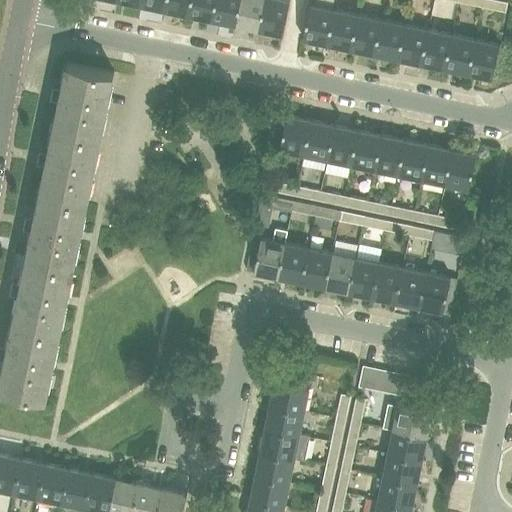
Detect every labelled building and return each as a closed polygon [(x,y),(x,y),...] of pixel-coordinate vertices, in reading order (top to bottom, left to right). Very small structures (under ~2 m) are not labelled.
[(165,9),(166,0),(142,0),(141,4),(165,9)] [(188,14),(191,0),(166,0),(165,9),(188,14)] [(212,18),(215,0),(191,0),(188,14),(212,18)] [(235,23),(240,0),(215,0),(212,18),(235,23)] [(259,28),(264,0),(240,0),(235,23),(259,28)] [(283,33),(290,1),(289,0),(264,0),(259,28),(283,33)] [(333,8),(335,0),(312,0),(312,3),(310,3),(303,38),(327,43),(334,8),(333,8)] [(499,0),(483,0),(482,6),(506,11),(508,2),(499,0)] [(351,47),(358,13),(334,8),(327,43),(351,47)] [(374,52),(381,18),(358,13),(351,47),(374,52)] [(398,57),(405,23),(381,18),(374,52),(398,57)] [(421,62),(428,27),(405,23),(398,57),(421,62)] [(444,67),(452,32),(428,27),(421,62),(444,67)] [(468,72),(475,37),(452,32),(444,67),(468,72)] [(475,37),(468,72),(493,77),(500,42),(475,37)] [(54,86),(51,99),(59,101),(54,127),(101,137),(114,71),(67,61),(62,88),(54,86)] [(304,153),(311,118),(287,113),(280,148),(304,153)] [(328,158),(335,123),(311,118),(304,153),(328,158)] [(351,163),(358,128),(335,123),(328,158),(351,163)] [(40,151),(37,164),(46,166),(40,192),(87,202),(101,137),(54,127),(48,153),(40,151)] [(375,168),(382,133),(358,128),(351,163),(375,168)] [(398,173),(405,138),(382,133),(375,168),(398,173)] [(421,178),(429,143),(405,138),(398,173),(421,178)] [(445,182),(452,148),(429,143),(421,178),(445,182)] [(452,148),(445,182),(469,187),(477,153),(452,148)] [(295,194),(297,185),(275,181),(273,189),(295,194)] [(319,199),(321,190),(297,185),(295,194),(319,199)] [(342,204),(344,195),(321,190),(319,199),(342,204)] [(26,217),(24,229),(32,231),(26,257),(73,267),(87,202),(40,192),(35,218),(26,217)] [(293,209),(294,200),(271,195),(269,204),(293,209)] [(366,209),(368,200),(344,195),(342,204),(366,209)] [(316,214),(318,205),(294,200),(293,209),(316,214)] [(389,214),(391,205),(368,200),(366,209),(389,214)] [(340,219),(341,210),(318,205),(316,214),(340,219)] [(413,219),(415,210),(391,205),(389,214),(413,219)] [(363,224),(365,215),(341,210),(340,219),(363,224)] [(436,223),(438,215),(415,210),(413,219),(436,223)] [(386,229),(388,220),(365,215),(363,224),(386,229)] [(438,215),(436,223),(461,229),(462,220),(438,215)] [(410,233),(412,225),(388,220),(386,229),(410,233)] [(433,238),(435,230),(412,225),(410,233),(433,238)] [(254,270),(279,276),(286,241),(288,229),(276,227),(274,238),(261,236),(254,270)] [(435,230),(433,238),(458,243),(459,235),(435,230)] [(302,280),(309,246),(286,241),(279,276),(302,280)] [(326,285),(333,251),(309,246),(302,280),(326,285)] [(349,290),(356,255),(333,251),(326,285),(349,290)] [(373,295),(380,260),(356,255),(349,290),(373,295)] [(13,281),(10,294),(18,296),(13,322),(60,331),(73,267),(26,257),(21,283),(13,281)] [(396,300),(403,265),(380,260),(373,295),(396,300)] [(419,305),(427,270),(403,265),(396,300),(419,305)] [(427,270),(419,305),(444,310),(451,275),(427,270)] [(0,345),(0,359),(5,360),(0,384),(0,387),(46,397),(52,370),(60,331),(13,322),(8,347),(0,345)] [(371,388),(375,366),(363,364),(359,385),(371,388)] [(381,390),(386,369),(375,366),(371,388),(381,390)] [(392,392),(396,371),(386,369),(381,390),(392,392)] [(403,394),(407,373),(396,371),(392,392),(403,394)] [(407,373),(403,394),(414,397),(418,375),(407,373)] [(270,402),(305,410),(310,385),(275,378),(270,402)] [(337,416),(346,418),(351,395),(342,393),(337,416)] [(352,420),(361,422),(366,398),(357,396),(352,420)] [(300,433),(305,410),(270,402),(265,426),(300,433)] [(427,435),(432,411),(388,402),(383,426),(393,428),(427,435)] [(341,442),(346,418),(337,416),(332,440),(341,442)] [(357,445),(361,422),(352,420),(347,443),(357,445)] [(295,456),(300,433),(265,426),(260,449),(295,456)] [(422,459),(427,435),(393,428),(388,452),(422,459)] [(336,465),(341,442),(332,440),(327,463),(336,465)] [(352,469),(357,445),(347,443),(342,467),(352,469)] [(290,480),(295,456),(260,449),(256,473),(290,480)] [(0,501),(12,504),(15,491),(22,456),(0,451),(0,501)] [(418,482),(422,459),(388,452),(383,475),(418,482)] [(39,496),(46,461),(22,456),(15,491),(39,496)] [(62,501),(69,466),(46,461),(39,496),(62,501)] [(331,489),(336,465),(327,463),(322,487),(331,489)] [(86,506),(93,471),(69,466),(62,501),(86,506)] [(347,492),(352,469),(342,467),(337,490),(347,492)] [(109,511),(116,476),(93,471),(86,506),(109,511)] [(285,503),(290,480),(256,473),(251,496),(285,503)] [(413,506),(418,482),(383,475),(378,499),(413,506)] [(114,511),(133,511),(140,481),(116,476),(109,511),(114,511)] [(157,511),(163,486),(140,481),(133,511),(157,511)] [(163,486),(157,511),(183,511),(188,491),(163,486)] [(326,511),(331,489),(322,487),(317,510),(326,511)] [(342,511),(347,492),(337,490),(332,511),(342,511)] [(283,511),(285,503),(251,496),(247,511),(283,511)] [(411,511),(413,506),(378,499),(375,511),(411,511)]
